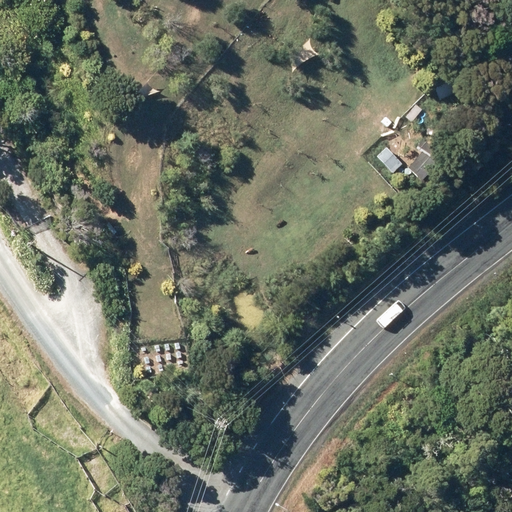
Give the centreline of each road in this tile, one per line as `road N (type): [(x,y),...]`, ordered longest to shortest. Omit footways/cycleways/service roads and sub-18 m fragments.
road 1 (secondary): [(511,222),(335,376),(242,511)]
road 2 (unclassified): [(228,511),(130,426),(0,256)]
